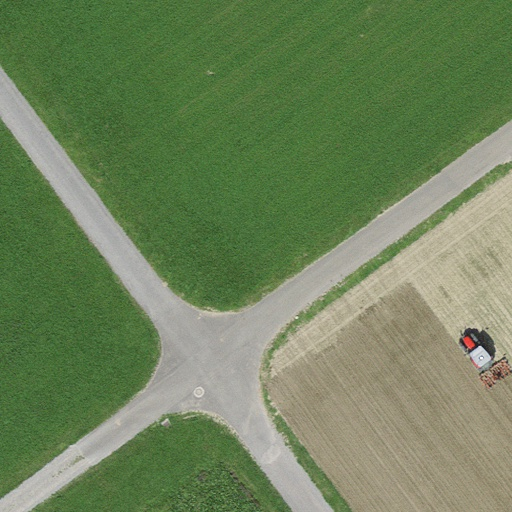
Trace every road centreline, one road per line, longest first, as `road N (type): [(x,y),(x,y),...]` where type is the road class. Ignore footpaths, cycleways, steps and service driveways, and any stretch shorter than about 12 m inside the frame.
road 1 (unclassified): [(511,143),(209,366),(319,511)]
road 2 (track): [(209,366),(0,84)]
road 3 (track): [(209,366),(13,511)]
